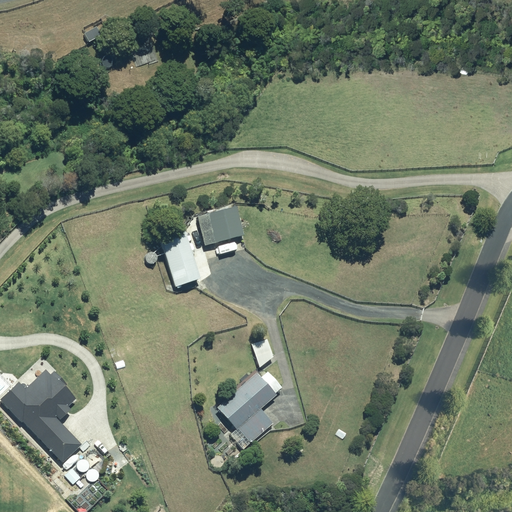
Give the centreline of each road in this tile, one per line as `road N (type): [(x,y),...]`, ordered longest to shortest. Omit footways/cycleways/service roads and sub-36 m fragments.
road 1 (residential): [(0,253),(61,204),(225,163),(272,161),(364,184),(511,186)]
road 2 (residential): [(379,511),(511,209)]
